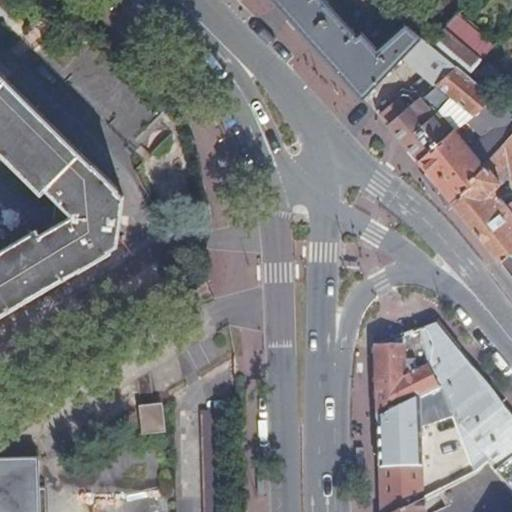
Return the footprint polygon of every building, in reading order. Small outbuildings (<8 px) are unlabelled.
[(273,0),(294,22),(364,100),(406,56),(422,40),(402,23),(373,56),(322,0),(273,0)] [(493,100),(422,40),(406,56),(427,75),(381,116),(418,163),(454,133),(455,131),(448,122),(444,122),(439,114),(424,126),(409,108),(438,85),(455,100),(473,116),(481,109),(493,100)] [(0,152),(71,221),(0,255),(0,319),(117,252),(127,203),(0,76),(0,152)] [(438,85),(409,108),(424,126),(439,114),(449,106),(455,100),(438,85)] [(511,139),(511,114),(493,100),(481,109),(488,116),(484,119),(494,129),(470,150),(454,133),(418,163),(433,181),(452,205),(511,139)] [(448,122),(455,131),(463,125),(449,106),(439,114),(444,122),(448,122)] [(511,139),(452,205),(485,246),(511,278),(511,139)] [(437,392),(440,391),(473,375),(453,350),(434,327),(418,333),(427,371),(437,392)] [(375,383),(376,423),(437,392),(427,371),(418,333),(374,350),(375,383)] [(474,476),(486,466),(490,463),(511,489),(511,423),(507,417),(473,375),(440,391),(450,416),(462,446),(471,468),(474,476)] [(378,468),(379,511),(404,511),(423,502),(442,492),(438,484),(422,492),(420,431),(450,416),(440,391),(437,392),(376,423),(378,468)] [(142,433),(164,431),(161,404),(139,406),(142,433)] [(452,475),(471,468),(462,446),(445,454),(452,475)] [(39,511),(37,459),(0,460),(0,511),(39,511)] [(423,511),(423,502),(404,511),(423,511)]
